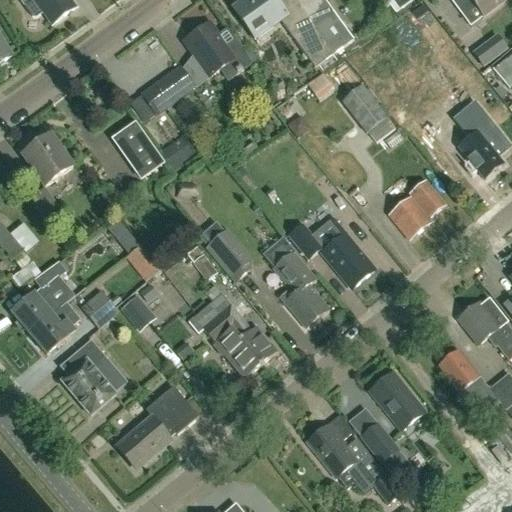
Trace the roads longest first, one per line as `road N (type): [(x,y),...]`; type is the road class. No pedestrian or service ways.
road 1 (unclassified): [(150,511),(511,212)]
road 2 (tertiary): [(0,115),(159,0)]
road 3 (tertiary): [(82,511),(0,414)]
